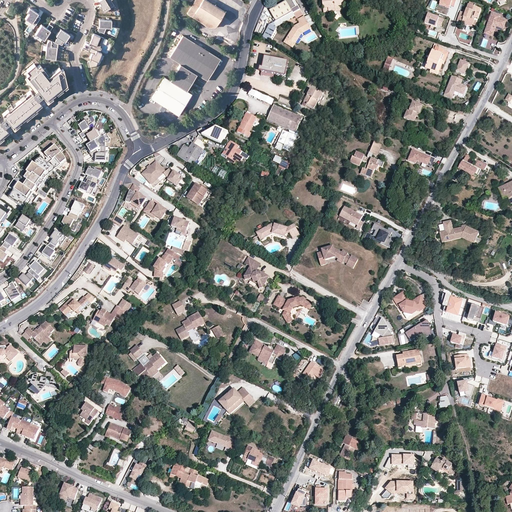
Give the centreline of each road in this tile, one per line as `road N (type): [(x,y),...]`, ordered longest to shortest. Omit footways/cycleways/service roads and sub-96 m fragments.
road 1 (tertiary): [(274,511),(330,386),(398,263)]
road 2 (tertiary): [(402,255),(511,39)]
road 3 (residential): [(142,153),(124,170),(77,261),(48,296),(0,328)]
road 4 (residential): [(261,0),(226,100),(142,153)]
road 5 (residential): [(50,121),(77,156),(76,167),(55,213),(0,279)]
road 6 (tertiary): [(0,442),(166,511)]
road 7 (residential): [(167,0),(157,44),(122,113)]
road 8 (residential): [(402,255),(468,295),(511,306)]
